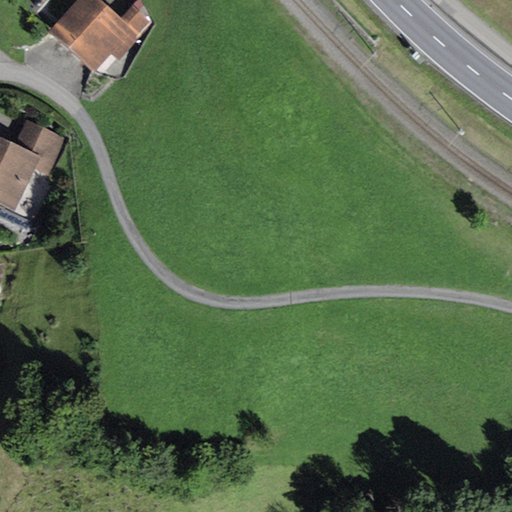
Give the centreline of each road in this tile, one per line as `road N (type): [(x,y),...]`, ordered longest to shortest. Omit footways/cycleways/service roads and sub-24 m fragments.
road 1 (residential): [(511,308),(387,290),(240,302),(190,294),(141,251),(70,105),(29,78),(0,71)]
road 2 (primary): [(396,0),(511,96)]
